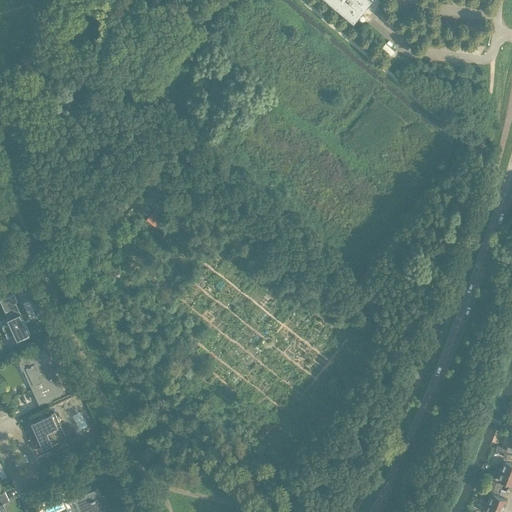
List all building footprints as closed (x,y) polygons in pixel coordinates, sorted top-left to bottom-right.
[(371,0),(327,0),(354,21),(371,0)] [(365,26),(361,33),(381,46),(385,39),(365,26)] [(165,194),(147,179),(141,186),(149,193),(145,197),(155,205),(165,194)] [(129,195),(133,190),(129,186),(124,191),(129,195)] [(22,283),(14,287),(21,303),(29,299),(22,283)] [(12,296),(0,301),(11,325),(5,328),(8,336),(15,333),(17,339),(24,336),(23,335),(29,332),(12,296)] [(39,398),(41,404),(51,399),(51,398),(64,392),(59,381),(54,383),(51,376),(49,376),(47,370),(48,369),(43,359),(48,357),(44,348),(29,355),(27,351),(16,356),(22,369),(26,367),(33,384),(31,385),(32,389),(34,388),(36,391),(34,392),(37,399),(39,398)] [(64,437),(58,423),(59,423),(54,411),(33,420),(30,421),(42,447),(64,437)] [(511,454),(511,450),(497,445),(496,448),(506,452),(505,453),(511,456),(511,455),(511,454)] [(511,463),(506,461),(503,469),(511,472),(511,463)] [(511,472),(503,469),(499,479),(511,484),(511,472)] [(111,511),(103,494),(101,495),(97,488),(74,499),(79,511),(111,511)] [(5,491),(0,492),(0,511),(6,511),(2,502),(8,499),(5,491)] [(493,493),(489,503),(504,509),(508,499),(493,493)] [(502,511),(504,509),(489,503),(486,511),(502,511)]
